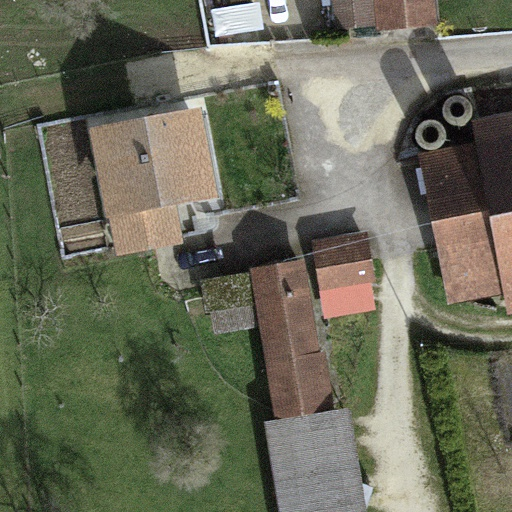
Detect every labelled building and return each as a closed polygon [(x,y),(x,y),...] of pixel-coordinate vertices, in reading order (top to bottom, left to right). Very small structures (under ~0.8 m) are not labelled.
[(429,0),(374,0),(375,35),(430,34),(429,0)] [(196,109),(93,129),(117,253),(178,241),(170,202),(212,194),(196,109)] [(511,131),(483,137),(487,161),(509,301),(511,317),(511,131)] [(509,301),(487,161),(434,170),(456,309),(509,301)] [(362,248),(317,257),(329,312),(374,303),(362,248)] [(282,435),(332,427),(310,282),(259,289),(282,435)] [(282,435),(272,436),(283,511),(358,511),(346,425),(332,427),(282,435)]
